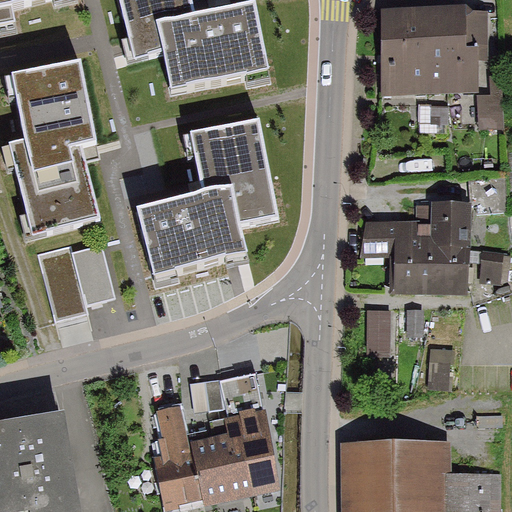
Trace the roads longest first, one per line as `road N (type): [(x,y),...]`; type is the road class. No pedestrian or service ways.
road 1 (residential): [(0,390),(186,341),(321,291)]
road 2 (residential): [(321,291),(336,0)]
road 3 (residential): [(317,511),(321,291)]
